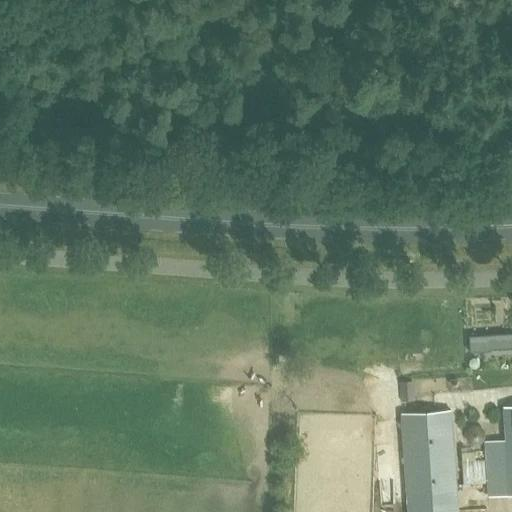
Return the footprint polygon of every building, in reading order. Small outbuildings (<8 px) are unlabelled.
[(470,352),(491,351),(491,349),(511,347),(511,332),(489,334),(469,335),(470,352)] [(504,437),(484,439),(488,494),(511,492),(511,403),(501,404),(504,437)] [(458,511),(451,407),(400,411),(406,511),(458,511)] [(473,448),(461,449),(463,481),(484,480),(483,457),(474,458),(473,448)] [(475,508),(493,508),(493,496),(475,496),(475,508)]
